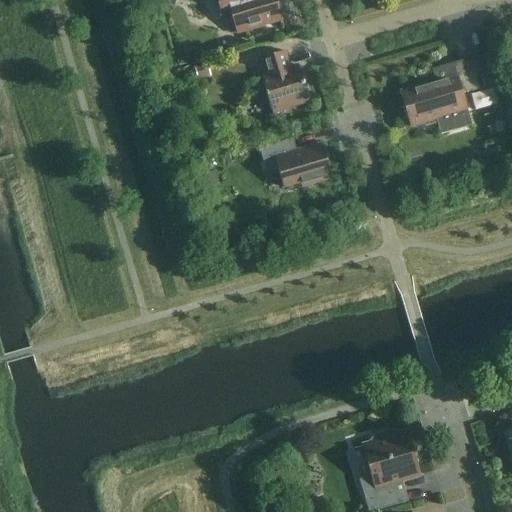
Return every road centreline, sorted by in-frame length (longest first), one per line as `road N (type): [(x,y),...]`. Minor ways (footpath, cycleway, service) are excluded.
road 1 (residential): [(395,255),(337,45)]
road 2 (residential): [(511,403),(449,421),(477,511)]
road 3 (residential): [(479,0),(337,45)]
